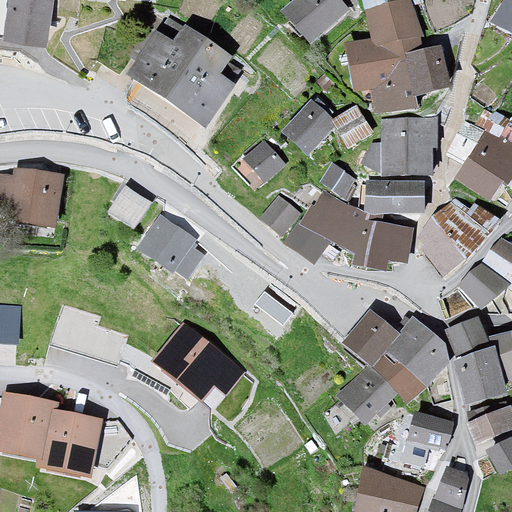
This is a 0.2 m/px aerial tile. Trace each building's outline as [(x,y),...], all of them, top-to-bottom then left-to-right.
[(54,0),(6,0),(2,35),(48,41),(54,0)] [(351,12),(340,0),(292,0),(280,11),(310,46),(351,12)] [(417,0),(364,10),(370,40),(346,45),(354,87),(371,84),(385,81),(403,52),(427,47),(417,0)] [(511,0),(503,0),(491,21),(511,33),(511,0)] [(232,55),(184,24),(174,40),(156,30),(126,73),(206,128),(236,84),(220,73),(232,55)] [(441,44),(427,47),(403,52),(385,81),(371,84),(376,111),(413,104),(411,93),(449,85),(441,44)] [(334,121),(308,100),(282,132),(309,154),(334,121)] [(357,108),(334,121),(348,146),(372,133),(357,108)] [(437,117),(382,116),(381,178),(422,177),(429,177),(430,148),(437,148),(437,117)] [(482,133),(465,121),(446,157),(460,165),(482,133)] [(511,181),(511,140),(488,124),(482,133),(460,165),(450,180),(493,209),(511,181)] [(284,172),(266,151),(247,167),(265,188),(284,172)] [(323,190),(350,196),(356,170),(329,164),(323,190)] [(17,180),(0,177),(0,226),(52,235),(61,181),(18,173),(17,180)] [(423,214),(422,177),(381,178),(367,178),(368,214),(423,214)] [(368,214),(323,191),(315,205),(312,204),(300,224),(354,254),(351,266),(365,269),(387,271),(389,260),(408,264),(413,228),(366,220),(368,214)] [(151,209),(126,193),(109,219),(134,236),(151,209)] [(301,217),(280,202),(264,224),(284,239),(301,217)] [(431,246),(425,250),(446,279),(466,261),(499,226),(473,208),(468,214),(454,203),(423,234),(431,246)] [(194,247),(162,224),(140,254),(172,278),(194,247)] [(511,246),(489,265),(509,290),(511,291),(511,246)] [(489,265),(460,289),(481,314),(509,290),(489,265)] [(292,313),(264,291),(254,304),(282,326),(292,313)] [(20,310),(0,308),(0,342),(18,343),(20,310)] [(398,340),(372,318),(346,348),(372,370),(398,340)] [(487,347),(477,322),(444,334),(454,360),(487,347)] [(398,340),(372,370),(398,397),(408,408),(450,369),(446,351),(414,323),(398,340)] [(246,373),(183,326),(149,371),(201,410),(215,392),(226,400),(246,373)] [(511,372),(511,331),(492,335),(495,353),(500,375),(511,372)] [(500,375),(495,353),(452,365),(464,406),(504,395),(500,375)] [(398,397),(372,370),(337,403),(362,430),(398,397)] [(56,406),(3,396),(0,410),(0,458),(42,466),(55,409),(56,406)] [(103,419),(55,409),(41,470),(91,477),(103,419)] [(511,433),(511,415),(510,410),(467,427),(475,448),(511,433)] [(452,427),(416,418),(410,446),(445,454),(452,427)] [(511,468),(511,445),(510,442),(489,454),(500,475),(511,468)] [(416,511),(422,492),(367,475),(356,511),(416,511)] [(459,511),(469,482),(449,476),(434,511),(459,511)]
